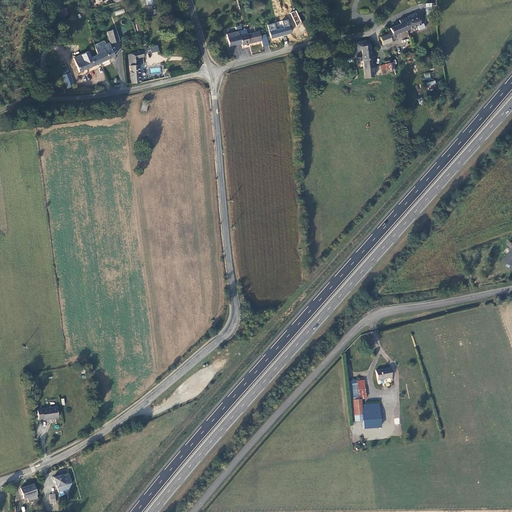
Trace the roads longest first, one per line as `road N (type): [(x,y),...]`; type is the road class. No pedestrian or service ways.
road 1 (trunk): [(511,82),(137,511)]
road 2 (trunk): [(154,511),(511,103)]
road 3 (unclassified): [(0,480),(78,447),(230,332),(235,313),(211,70)]
road 4 (unclassified): [(511,286),(400,309),(354,330),(194,511)]
road 5 (residential): [(0,109),(211,70)]
road 6 (residential): [(211,70),(375,31)]
